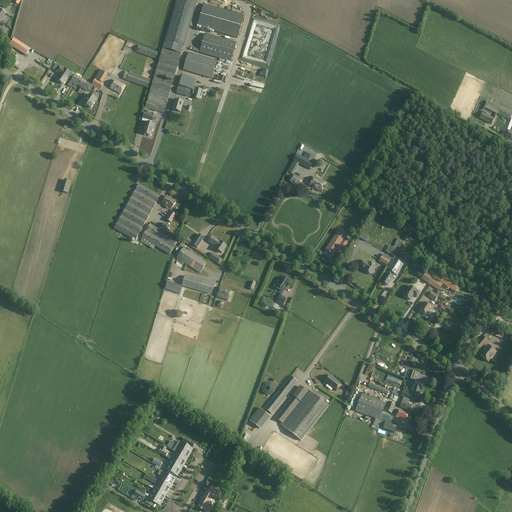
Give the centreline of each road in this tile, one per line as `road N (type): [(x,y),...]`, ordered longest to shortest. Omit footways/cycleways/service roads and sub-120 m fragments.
road 1 (tertiary): [(458,369),(0,68)]
road 2 (unclassified): [(458,369),(511,216)]
road 3 (unclassified): [(407,511),(458,369)]
